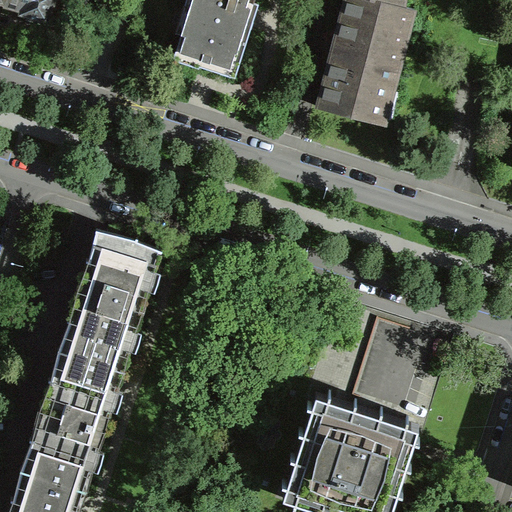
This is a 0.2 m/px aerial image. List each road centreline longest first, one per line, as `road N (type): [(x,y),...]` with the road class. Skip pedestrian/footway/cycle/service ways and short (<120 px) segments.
road 1 (residential): [(511,231),(0,72)]
road 2 (residential): [(34,175),(511,327)]
